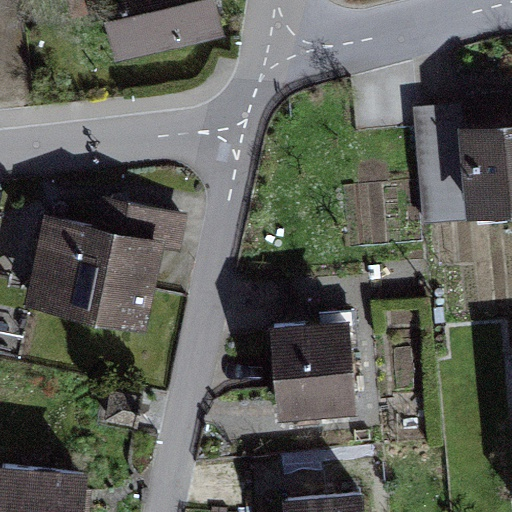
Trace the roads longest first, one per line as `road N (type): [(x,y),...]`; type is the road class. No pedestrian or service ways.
road 1 (residential): [(161,511),(243,133)]
road 2 (residential): [(511,1),(317,50),(268,47)]
road 3 (unclassified): [(243,133),(0,145)]
